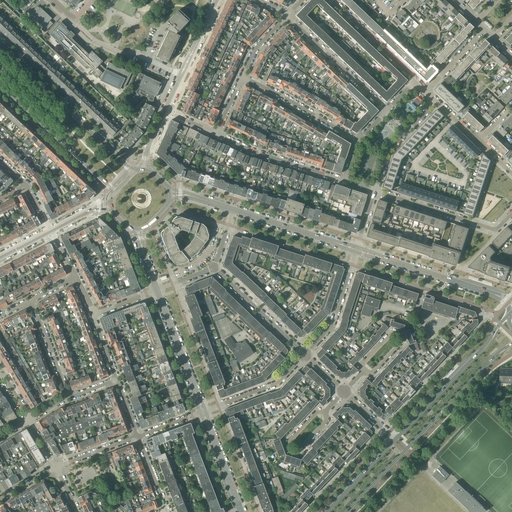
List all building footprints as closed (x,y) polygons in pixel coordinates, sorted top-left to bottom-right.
[(310,0),(296,15),(295,16),(296,17),(367,84),(385,101),(386,102),(387,101),(406,81),(407,80),(406,79),(406,80),(322,0),(310,0)] [(459,14),(453,20),(450,23),(452,25),(456,20),(462,26),(464,28),(435,59),(434,58),(433,59),(432,60),(431,60),(429,63),(430,64),(429,65),(431,66),(425,71),(396,44),(401,38),(388,26),(383,31),(350,0),(339,0),(378,36),(425,81),(426,82),(427,81),(436,71),(437,70),(439,67),(438,65),(439,64),(440,64),(450,53),(470,33),(469,31),(473,28),(468,23),(469,23),(469,22),(469,21),(468,20),(467,21),(459,14)] [(415,10),(419,6),(412,0),(409,4),(415,10)] [(437,5),(441,9),(447,3),(444,0),(441,0),(439,3),(437,5)] [(470,0),(467,4),(473,9),(481,0),(470,0)] [(247,11),(249,12),(253,4),(251,3),(250,3),(248,3),(243,13),(242,17),(244,18),(245,14),(247,11)] [(441,9),(445,13),(451,6),(447,3),(441,9)] [(250,20),(251,19),(254,11),(255,11),(256,9),(255,9),(256,6),(255,6),(255,5),(253,4),(249,12),(251,13),(250,16),(248,19),(250,20)] [(416,11),(415,10),(409,4),(405,8),(412,15),(416,11)] [(224,8),(223,10),(233,14),(234,13),(231,11),(232,9),(225,6),(224,7),(224,8)] [(254,17),(256,18),(257,16),(257,15),(260,8),(260,7),(259,7),(258,7),(256,6),(255,9),(256,9),(255,11),(254,11),(251,19),(253,19),(253,17),(254,18),(254,17)] [(445,13),(448,16),(455,10),(451,6),(445,13)] [(29,15),(30,16),(27,18),(31,22),(34,19),(43,28),(41,29),(44,33),(52,25),(49,22),(51,19),(40,8),(39,8),(37,7),(29,15)] [(271,19),(273,22),(275,20),(265,9),(262,8),(261,10),(268,18),(270,20),(271,19)] [(402,9),(398,13),(404,19),(408,15),(402,9)] [(263,19),(269,25),(270,25),(271,24),(271,23),(272,22),(272,23),(273,22),(271,19),(270,20),(268,18),(261,10),(259,12),(261,14),(262,13),(264,14),(262,16),(265,18),(263,19)] [(448,16),(453,20),(459,14),(455,10),(448,16)] [(177,11),(167,22),(171,26),(169,31),(168,31),(170,32),(165,37),(156,57),(167,63),(180,36),(176,34),(177,32),(178,33),(188,22),(177,11)] [(398,13),(394,17),(400,23),(404,19),(398,13)] [(219,18),(232,24),(234,22),(230,20),(230,21),(227,20),(228,17),(221,14),(220,15),(220,16),(219,18)] [(257,16),(256,18),(262,24),(264,26),(265,26),(267,27),(268,27),(269,26),(269,25),(263,19),(262,21),(257,16)] [(0,30),(2,32),(8,25),(0,17),(0,30)] [(400,23),(394,17),(390,21),(396,27),(400,23)] [(259,24),(257,25),(263,31),(264,31),(265,30),(265,29),(267,27),(265,26),(264,26),(262,24),(256,18),(254,20),(257,22),(256,22),(259,24)] [(59,43),(71,55),(86,70),(88,67),(93,71),(91,73),(96,78),(97,77),(100,80),(100,81),(102,81),(119,90),(121,86),(124,87),(125,87),(131,73),(109,62),(108,62),(105,69),(100,64),(102,62),(92,51),(91,52),(86,48),(73,36),(74,35),(70,31),(69,32),(66,29),(66,28),(60,22),(49,34),(55,40),(55,39),(59,43)] [(216,25),(215,27),(225,31),(226,29),(224,28),(225,26),(217,22),(217,23),(216,24),(216,25)] [(255,23),(252,26),(257,30),(256,31),(258,32),(259,32),(261,34),(261,33),(262,33),(263,32),(263,31),(257,25),(255,23)] [(6,37),(6,36),(13,30),(8,25),(2,32),(6,37)] [(252,26),(249,29),(257,37),(258,37),(259,36),(259,35),(261,34),(259,32),(258,32),(256,31),(257,30),(252,26)] [(285,27),(284,28),(293,36),(296,39),(299,36),(290,27),(285,27)] [(282,31),(288,37),(290,36),(291,37),(293,36),(284,28),(284,29),(283,29),(282,30),(282,31)] [(246,29),(244,31),(250,37),(252,39),(253,38),(255,40),(256,39),(257,38),(257,37),(249,29),(248,31),(246,29)] [(6,36),(11,40),(17,34),(13,30),(6,36)] [(212,33),(212,35),(221,39),(222,38),(220,36),(221,34),(214,31),(213,31),(212,32),(212,33)] [(246,38),(245,37),(251,43),(252,43),(253,42),(253,41),(255,40),(253,38),(252,39),(250,37),(244,31),(243,32),(247,36),(246,38)] [(280,33),(279,34),(286,41),(287,39),(286,39),(288,37),(282,31),(281,31),(279,32),(280,33)] [(11,40),(15,44),(22,38),(17,34),(11,40)] [(276,37),(282,43),(284,42),(286,41),(279,34),(278,35),(277,35),(276,36),(276,37)] [(241,36),(237,40),(247,44),(250,46),(251,44),(251,43),(245,37),(243,39),(241,36)] [(274,40),(273,41),(280,47),(281,46),(280,45),(282,43),(276,37),(275,38),(275,37),(273,39),(274,40)] [(291,52),(293,50),(299,44),(301,43),(301,42),(302,40),(301,39),(302,38),(301,37),(300,38),(300,37),(294,43),(295,45),(293,47),(290,50),(291,52)] [(15,44),(19,49),(26,42),(22,38),(15,44)] [(208,42),(208,43),(217,48),(218,46),(216,45),(217,42),(210,39),(209,39),(209,40),(208,41),(208,42)] [(238,44),(237,46),(245,50),(245,49),(246,49),(246,47),(247,45),(240,42),(235,40),(234,42),(238,44)] [(299,48),(300,49),(306,43),(305,43),(306,42),(305,41),(304,41),(302,40),(301,42),(301,43),(299,44),(293,50),(294,52),(296,50),(299,48)] [(451,75),(450,77),(455,82),(457,80),(456,79),(473,62),(474,64),(475,63),(477,65),(476,65),(479,68),(481,66),(477,62),(476,61),(475,60),(486,48),(487,49),(488,50),(494,56),(489,61),(491,62),(494,60),(500,53),(492,46),(493,45),(492,44),(491,44),(490,44),(486,40),(482,44),(481,43),(451,74),(451,75)] [(270,43),(276,49),(278,48),(278,49),(280,47),(273,41),(272,41),(271,41),(270,43)] [(19,49),(24,53),(30,46),(26,42),(19,49)] [(268,46),(267,47),(273,53),(274,53),(275,52),(274,51),(276,49),(270,43),(270,44),(269,44),(267,45),(268,46)] [(296,56),(298,57),(305,50),(307,48),(306,48),(308,46),(307,45),(308,44),(307,43),(306,43),(300,49),(301,50),(299,53),(296,56)] [(24,53),(28,57),(35,50),(30,46),(24,53)] [(303,58),(306,55),(312,49),(311,49),(312,48),(311,47),(310,47),(308,46),(306,48),(307,48),(305,50),(298,57),(299,59),(302,56),(303,58)] [(205,50),(204,52),(213,56),(214,54),(212,53),(213,51),(206,47),(206,48),(205,48),(204,49),(205,50)] [(264,50),(270,56),(273,53),(267,47),(266,48),(265,47),(264,49),(264,50)] [(234,51),(233,53),(242,57),(241,57),(242,57),(243,55),(242,55),(243,53),(234,49),(233,51),(234,51)] [(303,61),(305,62),(311,55),(311,56),(313,54),(313,53),(314,52),(313,51),(313,50),(312,49),(306,55),(307,56),(303,61)] [(28,57),(32,61),(39,54),(35,50),(28,57)] [(271,57),(270,56),(264,50),(263,50),(261,51),(262,52),(260,54),(268,59),(271,57)] [(311,59),(312,60),(317,55),(317,54),(318,54),(316,53),(314,52),(313,53),(313,54),(311,56),(311,55),(305,62),(306,64),(311,59)] [(504,57),(500,53),(494,60),(498,63),(504,57)] [(32,61),(37,65),(43,58),(39,54),(32,61)] [(258,59),(266,63),(265,63),(266,60),(267,61),(268,59),(260,54),(259,56),(258,56),(258,58),(258,59)] [(311,67),(312,66),(317,61),(319,60),(318,59),(320,57),(319,56),(319,55),(318,54),(318,55),(317,55),(312,60),(313,62),(309,66),(311,67)] [(201,58),(200,60),(210,65),(210,63),(208,61),(209,59),(202,56),(201,56),(200,57),(201,58)] [(230,60),(229,61),(238,65),(239,63),(239,61),(230,57),(229,59),(230,60)] [(317,72),(319,73),(324,68),(326,66),(325,66),(327,64),(326,63),(326,62),(325,61),(324,61),(323,60),(323,59),(322,58),(320,57),(318,59),(319,60),(317,61),(312,66),(314,67),(317,65),(320,68),(318,71),(317,72)] [(509,62),(504,57),(498,63),(497,65),(500,68),(496,72),(496,73),(497,74),(508,62),(509,62)] [(37,65),(41,69),(48,62),(43,58),(37,65)] [(257,62),(256,63),(265,67),(266,65),(265,65),(266,63),(258,59),(257,59),(256,61),(257,62)] [(41,69),(45,73),(52,67),(48,62),(41,69)] [(511,67),(511,65),(508,62),(497,74),(498,74),(499,73),(503,76),(507,71),(507,72),(509,70),(511,67)] [(197,66),(196,68),(206,73),(207,71),(204,70),(205,67),(198,64),(197,65),(196,66),(197,66)] [(323,71),(325,73),(330,67),(330,66),(329,65),(327,64),(325,66),(326,66),(324,68),(319,73),(316,76),(317,78),(323,71)] [(227,67),(226,69),(234,73),(235,73),(235,71),(235,70),(236,69),(227,65),(226,67),(227,67)] [(45,73),(50,77),(56,71),(52,67),(45,73)] [(321,80),(322,81),(329,73),(330,74),(332,72),(331,71),(333,69),(332,68),(331,67),(330,67),(325,73),(326,74),(322,78),(321,80)] [(269,83),(271,84),(272,81),(271,81),(272,79),(273,79),(276,71),(278,69),(276,68),(272,75),(270,74),(267,81),(267,82),(268,83),(269,83)] [(329,77),(331,78),(336,72),(336,71),(335,70),(334,71),(333,69),(331,71),(332,72),(330,74),(329,73),(322,81),(320,83),(323,86),(325,84),(324,83),(326,80),(329,77)] [(50,78),(54,82),(61,75),(56,71),(50,77),(50,78)] [(277,86),(279,87),(280,85),(279,84),(280,82),(281,82),(285,73),(286,72),(284,71),(282,74),(280,79),(278,78),(274,85),(275,85),(275,86),(276,87),(277,86)] [(193,75),(192,77),(202,81),(203,79),(200,78),(201,76),(194,72),(194,73),(193,73),(193,74),(193,75)] [(223,75),(222,77),(230,81),(231,81),(230,80),(231,80),(232,79),(231,78),(232,77),(221,72),(221,74),(223,75)] [(284,87),(287,82),(284,81),(285,78),(286,78),(288,73),(286,72),(285,73),(281,82),(280,82),(279,84),(280,85),(279,87),(280,88),(280,89),(281,89),(282,89),(284,87)] [(328,84),(329,85),(335,79),(336,79),(338,77),(337,77),(339,75),(338,74),(338,73),(337,72),(336,73),(336,72),(331,78),(332,80),(328,84)] [(133,87),(132,90),(137,93),(139,89),(141,90),(156,97),(162,84),(145,76),(145,75),(144,75),(140,74),(141,73),(140,73),(139,73),(140,73),(139,74),(138,77),(133,87)] [(54,82),(64,91),(70,84),(61,75),(54,82)] [(335,83),(337,84),(342,78),(342,77),(341,76),(340,76),(339,75),(337,77),(338,77),(336,79),(335,79),(329,85),(327,88),(329,90),(335,83)] [(287,89),(289,90),(290,87),(289,87),(290,85),(291,85),(295,78),(293,76),(291,82),(289,80),(287,83),(287,82),(284,87),(285,87),(285,88),(286,89),(287,89)] [(448,84),(449,83),(450,84),(451,83),(453,85),(455,83),(456,82),(455,82),(450,77),(449,76),(444,81),(448,84)] [(292,92),(296,85),(298,82),(296,81),(297,79),(295,78),(291,85),(290,85),(289,87),(290,87),(289,90),(290,90),(290,91),(291,92),(292,92)] [(333,90),(335,91),(337,90),(336,89),(337,89),(342,84),(342,85),(344,83),(343,82),(345,81),(344,80),(344,79),(343,78),(342,78),(337,84),(338,85),(335,88),(333,90)] [(294,93),(296,94),(298,92),(297,91),(298,89),(298,90),(304,81),(302,79),(299,83),(298,82),(296,85),(292,92),(292,93),(293,93),(294,93)] [(299,96),(304,89),(302,88),(306,81),(304,80),(304,81),(298,90),(298,89),(297,91),(298,92),(296,94),(297,95),(297,96),(298,96),(299,96)] [(189,83),(188,85),(198,90),(199,88),(196,86),(197,84),(190,81),(189,81),(189,82),(189,83)] [(219,83),(218,85),(227,89),(227,88),(228,86),(228,85),(219,81),(218,82),(219,83)] [(341,88),(343,89),(349,83),(347,82),(346,82),(345,81),(343,82),(344,83),(342,85),(342,84),(337,89),(336,89),(337,90),(335,91),(334,93),(332,92),(331,93),(334,95),(341,88)] [(346,119),(342,125),(355,133),(356,134),(357,133),(377,112),(378,111),(377,110),(349,83),(343,89),(342,90),(359,107),(360,106),(361,105),(366,110),(365,111),(366,112),(365,112),(365,113),(357,121),(355,119),(352,123),(346,119)] [(68,95),(75,88),(70,84),(64,91),(68,95)] [(302,97),(304,98),(305,96),(304,96),(305,94),(306,94),(311,85),(309,84),(305,90),(304,89),(299,96),(300,96),(300,97),(301,98),(302,97)] [(309,102),(311,103),(312,101),(312,100),(313,98),(316,93),(318,90),(319,88),(320,86),(317,84),(315,86),(318,88),(317,89),(316,89),(314,92),(313,95),(311,94),(307,101),(308,102),(309,102)] [(434,90),(438,94),(445,88),(441,84),(434,90)] [(186,89),(191,92),(191,91),(193,92),(197,94),(199,90),(198,90),(188,85),(187,87),(186,88),(186,89)] [(245,85),(243,90),(251,94),(254,96),(258,97),(260,92),(245,85)] [(307,100),(307,101),(311,94),(309,93),(313,86),(311,85),(306,94),(305,94),(304,96),(305,96),(304,98),(305,99),(305,100),(306,101),(307,100)] [(68,95),(73,99),(79,93),(75,88),(68,95)] [(216,90),(215,92),(223,96),(224,96),(225,94),(224,94),(225,92),(216,88),(215,90),(216,90)] [(438,94),(442,98),(449,91),(445,88),(438,94)] [(137,93),(132,90),(130,93),(129,96),(124,102),(130,109),(140,99),(143,96),(140,93),(141,90),(139,89),(137,93)] [(242,93),(242,94),(250,98),(251,96),(250,96),(251,94),(243,90),(242,92),(242,93)] [(317,106),(318,107),(320,105),(319,105),(320,103),(321,103),(325,96),(326,94),(326,93),(328,91),(326,90),(322,96),(320,99),(318,98),(314,105),(314,106),(316,107),(317,106)] [(190,94),(190,96),(199,100),(200,98),(198,97),(199,95),(197,94),(193,92),(191,91),(191,92),(190,93),(190,94)] [(406,97),(420,110),(426,104),(412,91),(406,97)] [(442,98),(446,102),(453,95),(449,91),(442,98)] [(510,101),(511,98),(511,95),(507,91),(503,95),(510,101)] [(73,99),(77,103),(84,97),(79,93),(73,99)] [(263,103),(265,104),(268,97),(268,96),(267,96),(266,96),(264,95),(263,98),(264,98),(263,100),(262,100),(259,108),(261,108),(263,103)] [(446,102),(450,106),(457,99),(453,95),(446,102)] [(506,105),(510,101),(503,95),(500,99),(506,105)] [(198,102),(199,100),(190,96),(189,98),(188,98),(187,99),(188,100),(195,103),(197,104),(198,102)] [(212,98),(211,100),(220,104),(219,104),(220,104),(221,102),(220,101),(221,100),(212,96),(211,98),(212,98)] [(326,97),(325,96),(321,103),(320,103),(319,105),(320,105),(318,107),(319,108),(319,109),(321,110),(322,109),(328,99),(326,98),(326,97)] [(329,114),(333,107),(332,106),(336,98),(334,96),(333,98),(328,107),(327,107),(326,109),(327,109),(326,112),(327,112),(327,113),(328,114),(329,114)] [(77,103),(82,107),(88,101),(84,97),(77,103)] [(324,111),(326,112),(327,109),(326,109),(327,107),(328,107),(333,98),(332,97),(329,100),(328,99),(322,109),(322,110),(323,111),(324,111)] [(205,102),(211,105),(218,108),(219,105),(219,104),(220,104),(211,100),(210,102),(208,101),(209,99),(207,98),(205,102)] [(238,101),(238,102),(247,106),(248,104),(247,104),(248,102),(240,98),(239,98),(238,100),(238,101)] [(271,117),(273,118),(277,110),(278,110),(279,108),(278,108),(279,106),(278,105),(278,104),(277,103),(276,104),(275,103),(276,101),(276,100),(274,99),(274,100),(272,99),(270,101),(271,102),(270,104),(266,111),(268,112),(271,107),(273,108),(271,113),(272,114),(271,117)] [(450,106),(454,109),(460,103),(457,99),(450,106)] [(186,102),(186,104),(200,110),(202,106),(198,105),(197,107),(194,106),(195,103),(188,100),(187,100),(186,102)] [(82,107),(86,112),(93,105),(88,101),(82,107)] [(331,115),(333,116),(335,114),(334,113),(335,111),(335,112),(341,102),(340,101),(337,105),(335,108),(333,107),(329,114),(329,115),(331,115)] [(497,101),(494,105),(500,111),(504,107),(497,101)] [(334,118),(336,119),(339,114),(341,111),(339,110),(341,107),(340,107),(343,103),(341,102),(335,112),(335,111),(334,113),(335,114),(333,116),(334,117),(334,118)] [(460,103),(454,109),(458,113),(465,106),(460,103)] [(146,104),(144,109),(152,113),(155,108),(146,104)] [(184,108),(191,112),(192,109),(195,111),(194,111),(196,111),(195,113),(198,115),(200,110),(186,104),(185,106),(184,106),(184,107),(184,108)] [(86,112),(90,116),(97,109),(93,105),(86,112)] [(494,105),(490,109),(496,115),(500,111),(494,105)] [(235,109),(234,110),(238,112),(243,114),(244,112),(243,112),(244,110),(236,106),(235,106),(234,108),(235,109)] [(277,114),(279,115),(283,108),(283,107),(282,106),(281,107),(279,106),(278,108),(279,108),(278,110),(277,110),(273,118),(274,119),(277,114)] [(459,114),(463,118),(463,117),(479,133),(480,131),(481,132),(486,127),(484,126),(484,127),(476,120),(477,118),(479,117),(477,115),(476,117),(476,118),(475,119),(468,112),(469,111),(468,111),(468,110),(469,110),(470,109),(468,106),(462,113),(461,112),(459,114)] [(0,118),(0,120),(1,121),(12,110),(8,107),(2,113),(4,115),(0,118)] [(278,121),(280,122),(284,115),(285,115),(286,113),(285,112),(287,110),(286,109),(284,108),(283,108),(279,115),(280,115),(278,117),(280,118),(278,121)] [(90,116),(95,120),(101,113),(97,109),(90,116)] [(144,109),(141,115),(150,119),(152,113),(144,109)] [(209,111),(208,113),(216,117),(218,113),(209,109),(208,110),(209,111)] [(490,109),(486,113),(492,119),(496,115),(490,109)] [(8,118),(10,120),(16,114),(12,110),(1,121),(3,123),(8,118)] [(230,128),(233,121),(238,112),(234,110),(232,113),(234,114),(231,120),(229,119),(226,126),(230,128)] [(285,118),(287,119),(291,112),(291,111),(289,111),(288,111),(287,110),(285,112),(286,113),(285,115),(284,115),(280,122),(282,123),(285,118)] [(437,110),(433,114),(440,120),(444,116),(437,110)] [(342,125),(346,119),(346,118),(345,117),(346,114),(348,112),(346,111),(344,113),(341,119),(339,121),(340,121),(339,123),(342,125)] [(285,125),(287,126),(292,119),(293,117),(292,116),(294,114),(293,114),(293,113),(292,112),(291,112),(287,119),(285,122),(286,123),(285,125)] [(335,121),(339,123),(340,121),(339,121),(341,119),(344,113),(343,112),(341,115),(339,114),(336,119),(335,121)] [(95,120),(99,124),(106,117),(101,113),(95,120)] [(492,119),(486,113),(482,117),(489,123),(492,119)] [(7,127),(9,129),(20,118),(16,114),(10,120),(12,122),(7,127)] [(232,128),(234,129),(241,114),(239,114),(238,116),(235,122),(233,121),(230,128),(231,129),(232,128)] [(237,131),(238,132),(241,124),(239,123),(243,115),(241,114),(234,129),(236,130),(237,131)] [(292,122),(294,123),(298,117),(298,116),(296,115),(294,114),(292,116),(293,117),(292,119),(287,126),(289,127),(292,122)] [(433,114),(429,118),(436,124),(440,120),(433,114)] [(141,115),(139,120),(147,124),(150,119),(141,115)] [(294,131),(296,128),(299,123),(300,121),(301,118),(300,118),(300,117),(299,116),(298,117),(294,123),(296,124),(294,127),(292,130),(294,131)] [(99,124),(104,128),(110,122),(106,117),(99,124)] [(214,121),(206,117),(205,120),(203,119),(202,121),(212,126),(213,124),(214,122),(214,121)] [(240,132),(242,133),(249,118),(247,117),(244,123),(245,123),(243,125),(241,124),(238,132),(239,132),(240,132)] [(16,126),(18,128),(24,122),(20,118),(9,129),(11,131),(16,126)] [(245,135),(246,136),(249,128),(247,127),(251,119),(249,118),(242,133),(244,134),(245,135)] [(299,127),(301,128),(305,121),(305,120),(304,119),(303,120),(301,118),(300,121),(299,123),(296,128),(298,130),(299,127)] [(429,118),(426,122),(432,128),(436,124),(429,118)] [(136,125),(136,126),(144,129),(145,129),(147,124),(139,120),(136,125)] [(167,127),(185,135),(188,128),(185,127),(183,131),(179,129),(177,130),(177,129),(179,124),(171,120),(168,126),(167,127)] [(298,136),(300,137),(306,127),(308,125),(307,125),(308,123),(307,122),(307,121),(306,121),(305,121),(301,128),(303,129),(301,132),(298,136)] [(15,135),(17,136),(28,126),(24,122),(18,128),(20,129),(15,135)] [(104,128),(108,132),(114,126),(110,122),(104,128)] [(426,122),(422,125),(429,132),(432,128),(426,122)] [(306,131),(308,132),(312,125),(312,124),(311,124),(310,124),(308,123),(307,125),(308,125),(306,127),(300,137),(298,140),(300,141),(306,131)] [(505,123),(501,127),(508,132),(511,129),(505,123)] [(248,136),(250,137),(255,128),(256,125),(254,124),(252,129),(249,128),(246,136),(248,136)] [(307,138),(308,139),(313,131),(314,132),(315,130),(314,129),(315,127),(315,126),(313,125),(312,125),(308,132),(306,135),(308,136),(307,138)] [(422,125),(418,129),(425,136),(429,132),(422,125)] [(446,133),(450,137),(457,129),(453,125),(451,127),(446,133)] [(24,133),(26,135),(32,129),(28,126),(17,136),(19,138),(24,133)] [(114,126),(108,132),(112,136),(118,129),(114,126)] [(136,126),(132,131),(139,137),(143,132),(136,126)] [(265,147),(267,148),(272,134),(272,133),(270,133),(269,134),(269,137),(268,137),(268,140),(264,139),(266,136),(268,132),(265,131),(267,127),(265,126),(264,130),(258,141),(261,142),(261,143),(264,144),(263,147),(265,147)] [(167,128),(164,134),(173,138),(175,133),(176,133),(176,134),(179,135),(184,137),(185,135),(167,127),(167,128)] [(313,135),(315,136),(319,130),(319,129),(318,128),(317,128),(315,127),(314,129),(315,130),(314,132),(313,131),(308,139),(308,140),(310,141),(312,138),(313,135)] [(508,132),(501,127),(497,131),(503,137),(508,132)] [(253,139),(254,139),(259,130),(255,128),(250,137),(253,138),(253,139)] [(23,142),(25,144),(36,133),(32,129),(26,135),(28,137),(23,142)] [(186,146),(187,143),(193,131),(189,129),(186,136),(188,137),(186,141),(183,147),(185,148),(186,146)] [(256,140),(258,141),(264,130),(262,129),(261,131),(259,130),(254,139),(256,140)] [(312,146),(314,146),(323,132),(322,131),(322,130),(320,129),(320,130),(319,130),(315,136),(317,137),(312,146)] [(418,129),(414,133),(421,140),(425,136),(418,129)] [(450,137),(454,140),(461,133),(457,129),(450,137)] [(132,131),(128,135),(134,141),(139,137),(132,131)] [(192,138),(194,139),(197,133),(193,131),(187,143),(189,144),(192,138)] [(327,133),(323,141),(320,146),(322,147),(324,149),(325,149),(329,142),(334,134),(328,131),(327,133)] [(314,146),(315,147),(317,147),(319,142),(321,139),(323,141),(327,133),(325,132),(325,133),(323,132),(314,146)] [(0,140),(0,146),(6,140),(8,138),(10,136),(8,135),(7,133),(6,135),(5,135),(3,137),(0,140)] [(32,141),(34,143),(40,137),(36,133),(25,144),(27,146),(32,141)] [(193,147),(195,148),(201,135),(199,134),(199,133),(197,133),(194,139),(196,141),(193,147)] [(411,137),(417,144),(421,140),(414,133),(411,137)] [(454,140),(458,144),(465,136),(461,133),(454,140)] [(161,140),(161,141),(178,148),(179,148),(179,146),(173,143),(171,144),(171,142),(173,138),(164,134),(162,140),(161,140)] [(270,149),(272,150),(274,142),(272,141),(272,138),(273,138),(273,136),(275,137),(276,135),(272,134),(267,148),(270,148),(270,149)] [(334,145),(335,144),(339,137),(334,134),(329,142),(334,145)] [(507,160),(508,160),(509,158),(508,157),(511,153),(511,148),(510,150),(511,150),(511,151),(509,149),(508,150),(493,136),(494,135),(493,134),(488,139),(489,139),(488,141),(504,156),(503,156),(507,160)] [(128,135),(123,139),(130,146),(134,141),(128,135)] [(198,145),(200,146),(205,136),(203,135),(203,136),(201,135),(195,148),(196,149),(198,145)] [(200,147),(204,149),(209,139),(207,138),(207,137),(205,136),(200,146),(200,147)] [(458,144),(462,148),(469,140),(465,136),(458,144)] [(31,150),(33,152),(44,141),(40,137),(34,143),(36,145),(31,150)] [(335,144),(340,147),(344,140),(339,137),(335,144)] [(407,141),(414,147),(417,144),(411,137),(407,141)] [(276,150),(280,139),(280,138),(278,138),(277,140),(276,143),(274,142),(272,150),(273,150),(274,150),(276,150)] [(282,152),(285,153),(289,139),(287,138),(285,143),(285,145),(283,145),(280,152),(282,153),(282,152)] [(130,146),(123,139),(120,143),(126,150),(130,146)] [(209,149),(210,147),(213,140),(211,139),(211,140),(209,139),(204,149),(206,150),(208,151),(209,149)] [(0,151),(9,142),(6,140),(0,146),(0,150),(0,151)] [(210,153),(211,154),(217,143),(215,142),(215,141),(213,140),(210,147),(209,149),(211,150),(210,153)] [(340,149),(340,150),(347,153),(350,145),(350,144),(349,143),(344,140),(340,147),(339,148),(340,149)] [(462,148),(466,151),(473,144),(469,140),(462,148)] [(40,149),(42,151),(48,145),(44,141),(33,152),(35,154),(40,149)] [(161,142),(158,148),(170,153),(178,148),(161,141),(160,141),(161,142)] [(291,155),(293,156),(296,146),(298,142),(295,141),(294,145),(293,148),(291,147),(289,155),(290,156),(291,155)] [(403,145),(410,151),(414,147),(407,141),(403,145)] [(0,151),(3,154),(11,146),(11,145),(9,142),(0,151)] [(216,150),(218,151),(221,144),(219,143),(217,143),(211,154),(213,155),(216,150)] [(216,155),(220,157),(225,146),(221,144),(218,151),(216,155)] [(300,158),(302,159),(305,150),(305,147),(306,145),(304,144),(302,148),(303,148),(302,151),(300,150),(297,158),(299,158),(300,158)] [(473,144),(466,151),(469,155),(477,148),(473,144)] [(41,158),(43,160),(52,150),(49,147),(49,146),(48,145),(42,151),(41,151),(44,154),(42,156),(41,158)] [(308,161),(310,161),(315,147),(314,146),(312,146),(310,145),(310,147),(312,148),(312,149),(311,151),(309,150),(308,153),(306,161),(307,161),(308,161)] [(403,145),(399,149),(406,155),(410,151),(403,145)] [(3,154),(5,157),(13,148),(11,146),(3,154)] [(225,157),(226,154),(229,147),(225,146),(220,157),(222,158),(223,156),(225,157)] [(5,157),(8,159),(18,149),(17,148),(15,150),(13,148),(5,157)] [(155,153),(163,160),(170,154),(170,153),(158,148),(155,153)] [(163,160),(169,166),(178,156),(184,149),(182,148),(176,154),(174,156),(174,158),(173,157),(170,154),(163,160)] [(469,155),(474,159),(479,153),(480,153),(481,152),(477,148),(469,155)] [(18,149),(8,159),(11,162),(17,156),(19,153),(17,151),(18,149)] [(314,163),(318,165),(321,157),(322,154),(322,153),(323,150),(321,149),(320,152),(320,154),(318,153),(317,156),(314,163)] [(394,155),(393,156),(397,158),(399,156),(402,159),(406,155),(399,149),(394,155)] [(49,159),(52,161),(58,155),(58,154),(56,153),(55,153),(52,150),(43,160),(42,161),(39,164),(41,166),(45,162),(49,159)] [(233,161),(234,158),(237,151),(235,150),(235,151),(233,150),(229,159),(233,161)] [(340,150),(338,157),(345,159),(347,153),(340,150)] [(323,168),(328,152),(329,152),(326,151),(325,153),(324,154),(323,158),(321,157),(318,165),(318,166),(323,168)] [(180,176),(183,177),(186,169),(188,165),(190,162),(194,153),(193,153),(191,152),(188,155),(185,158),(182,162),(180,164),(174,171),(180,176)] [(328,152),(323,168),(339,173),(340,174),(341,173),(345,159),(338,157),(332,155),(332,154),(328,152)] [(13,164),(16,167),(23,159),(22,158),(23,157),(24,158),(26,155),(24,153),(19,158),(13,164)] [(240,165),(242,162),(245,155),(243,154),(243,155),(241,154),(237,162),(235,166),(237,167),(238,164),(240,165)] [(483,154),(481,162),(490,165),(491,161),(483,154)] [(53,171),(55,168),(63,160),(60,157),(60,156),(59,155),(58,155),(52,161),(55,164),(51,169),(53,171)] [(11,162),(13,164),(19,158),(17,156),(11,162)] [(169,166),(174,171),(180,164),(179,163),(177,161),(177,160),(178,159),(180,158),(178,156),(169,166)] [(391,162),(400,164),(402,160),(402,159),(399,156),(397,158),(393,156),(391,162)] [(18,166),(20,168),(29,159),(26,157),(23,159),(16,167),(18,166)] [(20,168),(23,171),(29,165),(31,162),(30,161),(31,160),(30,158),(29,159),(20,168)] [(59,169),(62,171),(69,165),(68,165),(68,164),(67,163),(66,163),(63,160),(55,168),(56,169),(54,171),(55,172),(57,170),(57,171),(59,169)] [(268,184),(270,178),(274,166),(272,165),(272,164),(270,164),(268,171),(270,172),(267,180),(265,179),(264,182),(268,184)] [(26,172),(27,174),(33,168),(29,165),(23,171),(25,173),(26,172)] [(61,184),(64,181),(74,170),(71,167),(71,166),(69,165),(62,171),(66,174),(64,176),(64,177),(62,179),(60,182),(59,182),(61,184)] [(189,180),(190,180),(194,167),(188,165),(186,169),(183,177),(189,179),(189,180)] [(275,176),(276,174),(279,166),(277,166),(276,166),(274,166),(270,178),(272,179),(273,176),(275,176)] [(192,180),(197,182),(200,173),(195,172),(195,171),(196,170),(197,168),(194,167),(190,180),(191,180),(192,180)] [(29,176),(31,178),(36,172),(33,168),(27,174),(29,176)] [(285,176),(287,169),(285,168),(285,169),(283,168),(282,168),(279,178),(280,178),(279,181),(281,181),(281,180),(282,178),(284,179),(285,176)] [(206,185),(212,187),(214,178),(210,176),(209,175),(211,175),(211,172),(211,170),(209,169),(209,171),(204,185),(205,185),(206,185)] [(70,179),(73,182),(79,175),(79,174),(78,173),(77,173),(74,170),(64,181),(65,183),(68,180),(68,181),(70,179)] [(203,185),(204,185),(209,171),(206,170),(205,173),(206,174),(205,175),(200,173),(197,182),(203,184),(203,185)] [(291,178),(293,179),(295,172),(291,170),(288,182),(287,183),(289,184),(289,182),(289,183),(290,181),(291,178)] [(34,180),(34,181),(41,177),(40,175),(36,172),(31,178),(32,180),(33,179),(33,180),(34,180)] [(303,193),(304,191),(308,177),(306,176),(306,175),(304,174),(301,182),(303,182),(302,186),(300,194),(302,195),(303,193)] [(1,184),(2,185),(10,178),(7,175),(2,181),(3,182),(1,184)] [(74,189),(77,187),(78,187),(85,180),(81,177),(82,177),(80,175),(79,175),(73,182),(76,185),(73,186),(73,187),(71,189),(71,190),(74,189)] [(218,189),(219,189),(223,176),(220,175),(219,177),(220,179),(219,179),(214,178),(212,187),(217,188),(218,189)] [(35,184),(36,186),(43,182),(42,179),(44,178),(43,176),(41,177),(34,181),(35,183),(35,184)] [(220,189),(226,191),(229,182),(224,181),(223,180),(225,179),(226,177),(223,176),(219,189),(219,190),(220,189)] [(307,184),(310,185),(312,177),(310,177),(308,177),(304,191),(305,191),(307,184)] [(2,185),(2,186),(6,189),(13,182),(13,180),(10,178),(2,185)] [(85,180),(78,187),(79,188),(81,189),(84,187),(87,183),(85,180)] [(232,194),(233,194),(237,181),(234,180),(234,182),(234,184),(233,184),(229,182),(226,191),(232,193),(232,194)] [(235,194),(240,196),(243,187),(238,186),(238,185),(239,184),(240,182),(237,181),(233,194),(234,194),(235,194)] [(38,188),(39,190),(47,185),(47,184),(45,185),(43,182),(36,186),(37,188),(38,188)] [(394,185),(385,182),(383,188),(392,190),(394,185)] [(249,199),(254,200),(257,192),(253,190),(252,189),(254,188),(254,186),(255,184),(254,183),(252,183),(251,185),(249,193),(248,193),(247,195),(248,196),(247,199),(248,199),(249,199)] [(327,190),(325,198),(324,201),(332,203),(333,201),(350,207),(348,212),(360,216),(367,195),(335,185),(335,186),(332,185),(333,184),(329,183),(327,190)] [(399,193),(404,194),(408,184),(402,183),(399,193)] [(246,198),(247,199),(248,196),(247,195),(248,193),(249,193),(251,185),(249,184),(248,187),(249,188),(248,189),(243,187),(240,196),(246,198)] [(404,194),(410,196),(413,186),(408,184),(404,194)] [(47,185),(39,190),(40,192),(40,193),(41,195),(50,190),(48,187),(50,187),(49,185),(47,185)] [(61,185),(59,187),(63,195),(68,192),(61,185)] [(91,186),(88,190),(94,195),(98,192),(94,188),(94,187),(92,186),(91,186)] [(410,196),(415,198),(418,188),(413,186),(410,196)] [(261,203),(266,190),(266,188),(263,187),(262,191),(263,193),(262,193),(257,192),(254,200),(260,202),(261,203)] [(415,198),(420,199),(423,189),(418,188),(415,198)] [(84,192),(84,193),(88,200),(90,199),(91,198),(92,198),(94,195),(88,190),(87,189),(85,191),(84,191),(85,192),(84,192)] [(420,199),(425,201),(428,191),(423,189),(420,199)] [(42,197),(43,199),(51,195),(52,194),(50,190),(41,195),(42,197)] [(266,190),(261,203),(262,204),(263,203),(269,205),(272,196),(267,195),(266,194),(268,193),(268,191),(266,190)] [(277,208),(278,208),(281,199),(279,199),(280,195),(281,191),(278,191),(276,197),(272,195),(272,196),(269,205),(274,207),(275,208),(277,208)] [(289,191),(287,197),(287,198),(292,200),(295,201),(297,194),(289,191)] [(425,201),(430,203),(433,193),(428,191),(425,201)] [(17,197),(20,202),(27,198),(24,193),(17,197)] [(84,193),(80,195),(84,202),(86,201),(88,200),(84,193)] [(430,203),(435,204),(439,194),(433,193),(430,203)] [(435,204),(440,206),(444,196),(439,194),(435,204)] [(51,195),(43,199),(45,201),(44,202),(45,205),(44,205),(44,206),(51,219),(52,219),(57,217),(53,209),(50,203),(47,204),(47,203),(53,200),(51,195)] [(80,195),(75,197),(79,205),(82,204),(82,203),(84,202),(80,195)] [(283,210),(287,198),(287,197),(280,195),(279,199),(281,199),(278,208),(283,210)] [(440,206),(446,208),(449,198),(444,196),(440,206)] [(75,197),(71,200),(75,207),(76,206),(77,206),(79,205),(75,197)] [(20,202),(22,206),(29,203),(27,198),(20,202)] [(283,209),(289,211),(292,200),(287,198),(283,210),(283,209)] [(446,208),(451,209),(454,199),(449,198),(446,208)] [(13,199),(8,201),(12,209),(15,207),(16,209),(17,208),(16,205),(13,199)] [(451,209),(456,211),(459,201),(454,199),(451,209)] [(71,200),(66,202),(70,210),(72,209),(73,208),(75,207),(71,200)] [(290,211),(294,212),(297,202),(295,201),(292,200),(289,211),(290,211),(289,211),(290,212),(290,211)] [(379,200),(377,205),(386,208),(388,202),(379,200)] [(8,201),(3,204),(7,211),(12,209),(8,201)] [(66,202),(62,204),(65,212),(67,211),(68,211),(70,210),(66,202)] [(300,215),(303,205),(304,204),(297,202),(294,212),(300,214),(300,215)] [(24,210),(25,211),(32,208),(29,203),(22,206),(24,210)] [(62,204),(57,207),(61,215),(63,213),(65,212),(62,204)] [(300,215),(306,217),(309,207),(310,205),(307,204),(306,206),(303,205),(300,215)] [(312,219),(317,221),(321,211),(322,208),(321,208),(322,206),(316,204),(315,208),(315,209),(314,210),(315,210),(312,219)] [(377,205),(376,210),(384,213),(386,208),(377,205)] [(392,214),(398,215),(401,207),(395,205),(392,214)] [(57,207),(53,209),(57,217),(61,215),(57,207)] [(306,217),(312,219),(315,210),(314,210),(315,209),(309,207),(306,217)] [(26,217),(30,215),(34,213),(32,208),(25,211),(20,214),(21,215),(23,219),(26,217)] [(475,211),(466,208),(464,214),(473,216),(475,211)] [(376,210),(374,216),(383,218),(384,213),(376,210)] [(317,221),(325,223),(328,213),(321,211),(317,221)] [(31,218),(33,220),(36,227),(40,226),(40,224),(34,213),(30,215),(31,218)] [(325,223),(332,226),(334,218),(335,216),(332,215),(332,214),(331,214),(330,213),(329,214),(328,213),(325,223)] [(334,218),(332,226),(339,228),(343,214),(342,216),(341,220),(334,218)] [(339,228),(347,230),(349,223),(344,221),(345,217),(343,217),(344,215),(343,214),(339,228)] [(383,218),(374,216),(372,221),(378,223),(380,223),(381,224),(383,218)] [(185,263),(197,254),(198,253),(199,252),(199,251),(208,239),(208,235),(206,227),(203,224),(181,217),(173,220),(170,223),(171,224),(168,227),(167,227),(164,229),(161,238),(170,259),(173,262),(181,264),(185,263)] [(351,217),(349,223),(347,230),(356,233),(358,225),(360,220),(351,217)] [(96,219),(96,220),(99,227),(101,230),(106,225),(105,225),(105,224),(99,218),(98,218),(97,219),(96,219)] [(33,220),(28,222),(32,230),(36,227),(33,220)] [(93,220),(91,222),(95,229),(99,227),(96,220),(94,221),(93,220)] [(439,229),(444,230),(444,231),(447,222),(442,220),(439,229)] [(28,222),(23,225),(27,232),(32,230),(28,222)] [(88,224),(86,225),(90,232),(95,229),(91,222),(88,223),(88,224)] [(429,257),(437,259),(457,266),(469,229),(447,222),(444,231),(444,230),(441,240),(435,238),(432,247),(396,235),(396,236),(373,229),(375,225),(372,224),(371,223),(367,237),(398,247),(399,246),(415,251),(429,256),(429,257)] [(511,231),(511,234),(510,237),(506,241),(502,245),(498,249),(492,243),(489,246),(489,245),(468,267),(481,272),(481,273),(480,273),(485,274),(498,278),(498,279),(506,281),(511,282),(511,222),(510,225),(511,227),(511,228),(511,230),(511,231)] [(23,225),(19,227),(23,234),(27,232),(23,225)] [(84,225),(81,226),(85,234),(90,232),(86,225),(84,225)] [(97,238),(99,240),(110,229),(108,227),(108,226),(107,225),(106,225),(101,230),(100,231),(102,233),(97,238)] [(79,228),(77,229),(81,237),(85,234),(81,226),(78,228),(79,228)] [(507,226),(503,230),(510,237),(511,234),(511,231),(511,230),(508,227),(507,226)] [(19,227),(14,229),(18,237),(23,234),(19,227)] [(14,229),(10,232),(14,239),(18,237),(14,229)] [(75,230),(72,231),(76,239),(81,237),(77,229),(75,230)] [(104,239),(106,241),(114,232),(113,231),(112,231),(110,229),(99,240),(101,243),(104,239)] [(503,230),(500,234),(506,241),(510,237),(503,230)] [(68,233),(72,241),(76,239),(72,231),(69,233),(70,233),(69,234),(68,233)] [(10,232),(5,234),(9,241),(14,239),(10,232)] [(105,243),(112,240),(120,237),(119,237),(114,232),(106,241),(105,243)] [(60,237),(64,245),(69,242),(71,246),(74,244),(72,241),(68,233),(60,237)] [(5,234),(1,237),(5,244),(9,241),(5,234)] [(500,234),(496,238),(502,245),(506,241),(500,234)] [(232,237),(231,242),(238,244),(239,247),(240,246),(239,243),(241,239),(233,236),(232,237)] [(106,245),(107,248),(122,242),(121,240),(120,238),(120,237),(112,240),(113,243),(106,245)] [(251,239),(247,249),(248,247),(255,249),(258,239),(251,237),(251,239)] [(251,239),(246,238),(242,248),(247,249),(251,239)] [(492,242),(492,243),(498,249),(502,245),(496,238),(492,242)] [(265,242),(258,239),(255,249),(261,251),(265,242)] [(74,245),(74,244),(71,246),(69,242),(64,245),(66,248),(70,255),(71,258),(73,261),(76,260),(76,261),(86,256),(87,255),(83,248),(86,246),(88,250),(91,248),(93,252),(95,251),(99,249),(98,246),(97,246),(95,247),(92,248),(91,244),(90,244),(88,240),(84,242),(82,243),(79,244),(76,246),(75,247),(74,245)] [(112,249),(113,252),(124,247),(122,242),(107,248),(109,251),(112,249)] [(271,244),(265,242),(261,251),(268,253),(271,244)] [(41,247),(45,255),(47,259),(42,261),(41,262),(42,263),(43,266),(44,266),(47,265),(51,263),(58,259),(50,244),(49,243),(41,247)] [(274,258),(277,248),(278,246),(271,244),(268,253),(275,255),(274,258)] [(110,255),(111,258),(126,252),(124,247),(113,252),(114,254),(110,255)] [(274,258),(278,260),(282,249),(277,248),(274,258)] [(278,260),(283,261),(286,251),(282,249),(278,260)] [(32,252),(36,259),(40,257),(37,250),(32,252)] [(244,250),(244,251),(241,261),(246,263),(250,252),(244,250)] [(283,261),(287,262),(291,252),(286,251),(283,261)] [(28,254),(32,264),(37,261),(36,259),(32,252),(28,254)] [(126,252),(111,258),(112,261),(119,258),(120,261),(128,258),(126,252)] [(258,254),(252,252),(249,262),(254,264),(258,254)] [(287,262),(292,264),(295,254),(291,252),(287,262)] [(23,257),(27,264),(28,266),(32,264),(28,254),(23,257)] [(292,264),(296,265),(300,255),(295,254),(292,264)] [(302,264),(308,266),(311,257),(305,255),(304,257),(302,264)] [(76,261),(78,264),(85,261),(84,259),(86,257),(86,256),(76,261)] [(18,259),(22,266),(27,264),(23,257),(18,259)] [(308,266),(315,268),(318,259),(311,257),(308,266)] [(114,265),(115,268),(129,262),(128,258),(120,261),(120,263),(114,265)] [(222,265),(226,268),(231,263),(234,263),(234,261),(233,261),(225,258),(222,265)] [(51,263),(53,267),(56,266),(57,265),(61,263),(58,259),(51,263)] [(78,264),(80,268),(93,261),(94,261),(93,259),(86,263),(85,261),(78,264)] [(315,268),(321,271),(325,261),(318,259),(315,268)] [(10,264),(13,271),(18,269),(14,261),(10,264)] [(80,268),(82,272),(89,268),(91,267),(91,265),(94,263),(93,261),(80,268)] [(321,271),(328,273),(331,263),(325,261),(321,271)] [(123,268),(123,271),(131,268),(129,262),(115,268),(116,271),(123,268)] [(226,268),(229,272),(237,264),(235,263),(234,263),(231,263),(226,268)] [(332,271),(334,271),(336,265),(331,263),(328,273),(331,274),(332,271)] [(5,266),(9,273),(13,271),(10,264),(5,266)] [(229,272),(233,275),(240,267),(237,264),(229,272)] [(336,272),(335,275),(341,277),(344,269),(342,269),(343,267),(336,265),(334,271),(336,272)] [(1,268),(4,276),(9,273),(5,266),(1,268)] [(63,267),(58,270),(62,277),(66,275),(63,267)] [(84,276),(97,269),(96,267),(92,269),(91,267),(89,268),(82,272),(84,276)] [(236,278),(237,278),(244,270),(243,270),(240,267),(233,275),(236,278)] [(123,271),(126,277),(134,274),(131,268),(123,271)] [(84,276),(86,280),(95,275),(94,273),(98,271),(97,269),(84,276)] [(58,270),(53,272),(57,280),(62,277),(58,270)] [(237,278),(240,281),(248,273),(244,270),(237,278)] [(53,272),(49,275),(53,282),(57,280),(53,272)] [(357,272),(357,273),(360,280),(362,281),(361,283),(362,283),(365,274),(357,272)] [(240,281),(244,285),(251,277),(248,273),(240,281)] [(88,283),(97,279),(98,278),(96,274),(95,275),(86,280),(88,283)] [(127,280),(129,286),(137,283),(134,274),(126,277),(119,279),(116,280),(116,282),(120,281),(123,280),(123,281),(127,280)] [(392,283),(365,274),(362,283),(366,284),(366,285),(388,292),(391,285),(392,283)] [(49,275),(44,277),(48,284),(53,282),(49,275)] [(32,281),(30,282),(34,290),(38,287),(34,280),(33,277),(31,278),(32,281)] [(39,277),(39,278),(44,287),(48,284),(44,277),(40,279),(39,277)] [(211,277),(205,279),(208,287),(209,286),(210,287),(216,281),(211,277)] [(244,285),(248,288),(255,280),(251,277),(244,285)] [(39,278),(34,280),(38,287),(43,285),(44,287),(39,278)] [(88,283),(90,287),(97,284),(95,282),(98,280),(97,279),(88,283)] [(248,288),(251,292),(259,284),(255,280),(248,288)] [(200,281),(196,282),(199,290),(203,288),(204,291),(200,281)] [(216,281),(210,287),(208,289),(212,292),(219,284),(216,281)] [(30,282),(25,285),(29,292),(34,290),(30,282)] [(192,284),(192,285),(194,292),(195,291),(196,294),(200,292),(199,290),(196,282),(192,284)] [(123,288),(123,289),(126,296),(140,291),(137,283),(129,286),(123,288)] [(222,287),(219,284),(212,292),(215,295),(222,287)] [(255,295),(255,296),(261,290),(261,289),(260,289),(262,287),(259,284),(251,292),(255,295)] [(25,285),(21,287),(25,294),(29,292),(25,285)] [(64,289),(67,294),(74,290),(72,285),(64,289)] [(185,289),(187,296),(193,294),(194,292),(192,285),(185,288),(184,289),(185,289)] [(92,291),(94,295),(101,291),(103,290),(104,289),(102,286),(101,286),(92,291)] [(21,287),(16,289),(20,297),(25,294),(21,287)] [(226,290),(222,287),(215,295),(218,298),(217,298),(218,299),(225,291),(226,290)] [(16,289),(12,292),(16,299),(20,297),(16,289)] [(255,296),(260,300),(267,293),(268,292),(264,289),(262,291),(261,290),(255,296)] [(5,291),(7,294),(11,301),(16,299),(12,292),(9,293),(7,290),(5,291)] [(67,294),(69,299),(76,295),(75,293),(76,292),(74,290),(67,294)] [(96,299),(103,297),(102,295),(105,294),(103,290),(101,291),(94,295),(96,299)] [(228,294),(225,291),(218,299),(221,302),(228,294)] [(260,300),(264,304),(271,296),(267,293),(260,300)] [(7,294),(3,296),(7,306),(8,305),(7,304),(11,301),(7,294)] [(184,297),(187,304),(196,300),(194,295),(193,294),(187,296),(184,297)] [(232,297),(228,294),(221,302),(224,305),(232,297)] [(457,320),(458,314),(460,307),(461,307),(458,306),(457,308),(433,300),(433,299),(433,298),(433,297),(432,297),(432,296),(425,294),(424,296),(423,299),(422,302),(422,304),(421,308),(423,309),(422,310),(428,311),(428,310),(456,320),(457,320)] [(52,296),(50,297),(54,305),(59,302),(57,299),(55,295),(54,295),(53,295),(52,296)] [(71,303),(79,300),(79,299),(78,297),(77,297),(76,295),(69,299),(71,303)] [(105,296),(103,297),(96,299),(99,306),(110,302),(107,295),(105,296)] [(204,298),(211,316),(216,314),(209,295),(204,298)] [(264,304),(267,307),(274,299),(271,296),(264,304)] [(378,306),(379,303),(380,300),(366,296),(360,314),(369,317),(372,310),(374,310),(375,307),(375,308),(376,308),(377,308),(377,307),(378,307),(378,306)] [(48,298),(46,299),(50,307),(54,305),(50,297),(49,298),(48,298)] [(235,301),(232,297),(224,305),(228,308),(235,301)] [(43,301),(41,302),(45,309),(50,307),(46,299),(43,300),(43,301)] [(267,307),(270,310),(278,302),(274,299),(267,307)] [(187,304),(189,310),(198,307),(196,300),(187,304)] [(239,304),(235,301),(228,308),(231,312),(239,304)] [(45,309),(41,302),(39,303),(37,303),(37,304),(41,312),(45,309)] [(144,302),(129,308),(132,314),(147,308),(144,302)] [(278,302),(270,310),(274,313),(281,306),(278,302)] [(237,313),(238,314),(244,309),(239,304),(231,312),(235,315),(237,313)] [(286,307),(285,306),(283,304),(281,306),(274,313),(277,317),(285,309),(286,307)] [(322,306),(319,309),(325,315),(329,314),(331,309),(322,306)] [(189,310),(192,319),(202,315),(198,307),(189,310)] [(464,316),(465,317),(467,310),(460,307),(458,314),(461,315),(462,313),(465,314),(464,316)] [(129,308),(121,311),(125,320),(126,320),(133,317),(132,314),(129,308)] [(148,311),(147,308),(132,314),(133,317),(135,316),(148,311)] [(26,309),(24,311),(22,311),(26,319),(28,318),(29,321),(31,320),(26,309)] [(238,317),(241,320),(248,313),(244,309),(238,314),(239,316),(238,317)] [(281,320),(285,315),(286,314),(288,312),(285,309),(277,317),(281,320)] [(318,313),(317,314),(322,319),(325,315),(319,309),(316,311),(318,313)] [(472,318),(477,318),(476,316),(476,314),(477,314),(477,313),(477,312),(467,310),(465,317),(467,317),(467,315),(470,316),(471,318),(472,318)] [(121,311),(118,312),(124,328),(125,327),(128,326),(128,325),(127,323),(126,320),(125,320),(121,311)] [(150,316),(148,311),(135,316),(135,318),(138,317),(138,318),(141,317),(142,319),(150,316)] [(104,330),(115,326),(119,324),(121,329),(124,328),(118,312),(100,319),(104,330)] [(24,325),(24,324),(18,313),(15,315),(19,323),(20,322),(22,326),(24,325)] [(241,320),(244,324),(252,316),(248,313),(241,320)] [(314,313),(311,316),(318,323),(322,319),(317,314),(315,315),(314,313)] [(341,318),(351,321),(350,320),(352,316),(342,313),(341,317),(341,318)] [(190,320),(192,326),(202,323),(199,316),(202,315),(192,319),(190,320)] [(280,320),(284,324),(291,317),(288,315),(286,316),(285,315),(281,320),(280,320)] [(136,325),(137,327),(152,322),(150,316),(142,319),(143,322),(140,323),(136,325)] [(244,324),(248,327),(255,319),(252,316),(244,324)] [(311,320),(309,322),(314,327),(318,323),(311,316),(309,319),(311,320)] [(14,329),(16,328),(11,317),(7,319),(11,327),(13,326),(14,329)] [(284,324),(288,328),(293,323),(294,321),(291,317),(284,324)] [(391,326),(395,327),(396,323),(396,322),(393,321),(393,319),(391,319),(385,317),(384,320),(390,322),(389,325),(390,326),(391,326)] [(472,322),(470,324),(473,328),(479,322),(479,321),(478,321),(477,321),(477,319),(477,318),(472,318),(473,319),(472,319),(472,322)] [(13,330),(11,327),(7,319),(4,321),(9,332),(11,331),(13,330)] [(78,328),(80,327),(88,324),(87,322),(88,321),(87,320),(86,320),(86,319),(78,322),(80,325),(78,326),(78,328)] [(248,327),(251,330),(258,323),(255,319),(248,327)] [(403,330),(404,330),(407,327),(404,326),(404,325),(400,324),(400,322),(397,320),(396,322),(396,323),(395,327),(398,328),(398,329),(399,329),(403,330)] [(7,332),(9,332),(4,321),(0,322),(0,323),(2,328),(4,330),(6,329),(7,332)] [(306,321),(304,324),(311,330),(314,327),(309,322),(308,323),(306,321)] [(145,327),(146,329),(154,326),(152,322),(137,327),(137,330),(145,327)] [(288,328),(292,331),(298,325),(296,322),(294,324),(293,323),(288,328)] [(468,322),(464,327),(469,332),(473,328),(470,324),(468,322)] [(195,333),(197,332),(204,329),(202,323),(192,326),(195,333)] [(251,330),(255,333),(262,326),(258,323),(251,330)] [(340,323),(339,327),(345,334),(347,332),(345,330),(347,325),(349,326),(340,323)] [(25,333),(33,330),(36,329),(34,324),(32,326),(30,326),(26,329),(27,330),(24,331),(25,333)] [(304,324),(301,327),(300,337),(301,337),(301,338),(306,333),(307,334),(311,330),(304,324)] [(298,325),(292,331),(296,335),(299,338),(300,337),(301,327),(298,325)] [(104,330),(105,334),(114,331),(113,329),(116,328),(115,326),(104,330)] [(139,335),(140,337),(156,332),(154,326),(146,329),(147,332),(145,333),(139,335)] [(255,333),(258,337),(265,329),(262,326),(255,333)] [(339,327),(335,331),(340,336),(342,338),(345,334),(339,327)] [(374,331),(376,333),(380,337),(381,336),(380,335),(383,332),(379,328),(378,327),(377,328),(379,329),(377,331),(375,329),(374,331)] [(406,336),(407,339),(412,337),(409,329),(408,329),(408,327),(407,327),(404,330),(404,331),(405,335),(406,336)] [(460,330),(461,332),(466,337),(467,336),(467,335),(469,332),(464,327),(460,330)] [(197,332),(199,336),(208,333),(207,328),(204,329),(197,332)] [(262,340),(263,338),(269,332),(265,329),(258,337),(262,340)] [(105,334),(107,338),(118,333),(120,333),(119,331),(117,332),(116,330),(114,331),(105,334)] [(335,331),(331,335),(338,341),(340,339),(339,338),(340,336),(335,331)] [(149,337),(150,340),(158,337),(156,332),(140,337),(141,340),(149,337)] [(264,340),(267,342),(273,336),(269,332),(263,338),(264,338),(264,337),(266,339),(264,340)] [(350,338),(352,340),(356,337),(357,335),(355,333),(354,332),(349,337),(350,338)] [(450,339),(447,342),(454,349),(457,347),(457,346),(457,347),(458,346),(459,346),(459,345),(459,344),(461,342),(462,342),(463,341),(464,340),(463,340),(464,340),(463,340),(466,337),(461,332),(452,341),(450,339)] [(107,338),(108,342),(117,338),(119,337),(118,333),(107,338)] [(199,336),(200,341),(210,337),(208,333),(199,336)] [(331,335),(328,339),(334,345),(335,346),(336,344),(335,344),(338,341),(331,335)] [(248,345),(245,341),(241,343),(240,342),(235,344),(230,336),(224,340),(231,350),(234,354),(233,354),(239,363),(253,353),(248,345)] [(271,343),(272,344),(277,339),(273,336),(267,342),(269,345),(271,343)] [(1,341),(4,346),(7,344),(10,342),(7,337),(5,339),(1,341)] [(108,342),(110,345),(125,340),(124,338),(121,339),(121,337),(119,337),(117,338),(108,342)] [(143,345),(144,347),(159,341),(158,337),(150,340),(151,342),(148,343),(143,345)] [(200,341),(202,345),(212,341),(210,337),(200,341)] [(412,337),(407,339),(408,343),(409,344),(409,345),(413,343),(416,352),(419,351),(416,343),(415,340),(413,341),(412,337)] [(25,342),(26,346),(37,342),(36,338),(28,341),(25,342)] [(272,347),(274,350),(281,343),(277,339),(272,344),(273,346),(272,347)] [(328,339),(324,343),(331,349),(333,347),(334,345),(328,339)] [(114,346),(115,348),(126,343),(125,342),(125,340),(110,345),(110,346),(113,344),(113,346),(114,346)] [(152,347),(153,350),(161,347),(159,341),(144,347),(145,350),(150,348),(152,347)] [(202,345),(204,350),(213,346),(212,341),(202,345)] [(446,342),(443,346),(448,351),(451,349),(452,348),(454,349),(447,342),(446,342)] [(115,350),(116,352),(124,348),(124,346),(127,345),(126,343),(115,348),(116,350),(115,350)] [(274,350),(277,352),(283,357),(287,352),(287,351),(287,350),(284,347),(285,347),(281,343),(274,350)] [(320,347),(322,348),(327,353),(331,349),(324,343),(320,347)] [(27,354),(27,355),(41,349),(39,346),(31,349),(32,351),(29,352),(29,354),(27,354)] [(204,350),(205,354),(215,350),(213,346),(204,350)] [(440,351),(439,351),(445,356),(446,355),(446,354),(448,351),(443,346),(439,350),(440,351)] [(155,353),(155,355),(163,352),(161,347),(153,350),(147,352),(148,355),(155,353)] [(319,360),(322,363),(329,356),(331,354),(327,353),(322,348),(316,354),(317,354),(317,355),(316,356),(319,359),(319,360)] [(357,351),(355,353),(360,358),(364,353),(361,350),(359,348),(358,349),(360,350),(358,352),(357,351)] [(205,354),(207,358),(217,355),(215,350),(205,354)] [(118,358),(119,359),(127,356),(127,354),(130,353),(129,351),(118,355),(118,357),(118,358)] [(399,353),(398,354),(402,358),(404,360),(406,358),(406,359),(409,356),(407,354),(403,351),(400,354),(399,353)] [(439,351),(416,376),(421,381),(424,378),(424,379),(424,378),(425,379),(426,378),(426,377),(426,376),(428,374),(429,374),(430,373),(430,374),(430,373),(431,372),(430,372),(436,366),(437,366),(438,366),(438,364),(440,361),(441,362),(442,361),(443,360),(442,359),(445,356),(439,351)] [(150,360),(151,362),(165,357),(163,352),(155,355),(156,357),(150,360)] [(277,352),(274,356),(281,362),(284,358),(283,357),(277,352)] [(32,359),(32,361),(43,357),(42,353),(34,357),(35,358),(32,359)] [(2,362),(3,364),(11,360),(8,355),(1,359),(2,361),(2,362)] [(348,362),(352,366),(352,365),(356,361),(356,362),(356,361),(353,358),(350,361),(348,359),(347,360),(344,358),(341,355),(340,355),(338,357),(346,364),(348,362)] [(273,360),(272,361),(277,366),(281,362),(274,356),(271,358),(273,360)] [(322,363),(327,367),(331,362),(330,361),(332,359),(329,356),(322,363)] [(158,363),(159,365),(167,362),(165,357),(151,362),(152,365),(158,363)] [(390,362),(394,366),(397,368),(400,364),(399,363),(394,358),(393,360),(390,362)] [(121,366),(121,367),(130,363),(129,362),(133,361),(132,359),(121,363),(121,365),(121,366)] [(5,366),(6,368),(13,364),(11,360),(3,364),(5,367),(5,366)] [(206,363),(209,370),(218,367),(216,360),(209,363),(206,363)] [(235,360),(229,362),(234,373),(239,371),(235,360)] [(35,367),(35,369),(46,365),(45,361),(37,364),(38,366),(35,367)] [(65,370),(75,366),(73,361),(66,364),(66,365),(65,365),(66,367),(67,367),(67,369),(65,370)] [(269,361),(266,363),(273,370),(277,366),(272,361),(271,362),(269,361)] [(327,367),(330,371),(335,366),(337,364),(334,361),(332,363),(331,362),(327,367)] [(153,373),(155,373),(169,367),(167,362),(159,365),(160,368),(154,370),(154,372),(153,372),(153,373)] [(122,367),(124,372),(138,366),(137,364),(131,366),(130,363),(121,367),(122,367)] [(266,367),(265,369),(270,374),(273,370),(266,363),(264,366),(266,367)] [(7,371),(9,373),(16,369),(13,364),(6,368),(8,370),(7,371)] [(124,372),(126,377),(134,374),(133,371),(139,369),(144,367),(143,365),(141,366),(138,366),(124,372)] [(348,370),(352,373),(353,374),(357,370),(352,365),(352,366),(350,367),(352,368),(350,371),(348,370)] [(75,366),(65,370),(66,372),(65,373),(66,374),(67,375),(71,373),(75,372),(77,371),(75,366)] [(305,366),(299,372),(307,379),(314,372),(310,368),(309,369),(306,366),(305,367),(305,366)] [(335,375),(336,373),(339,370),(338,370),(338,371),(335,368),(337,367),(335,366),(330,371),(335,375)] [(385,368),(382,371),(388,376),(390,373),(391,371),(386,366),(385,368)] [(11,375),(12,377),(19,373),(23,370),(26,369),(25,367),(21,369),(17,371),(16,369),(9,373),(10,375),(11,375)] [(162,373),(163,375),(171,372),(169,367),(155,373),(156,376),(162,373)] [(209,370),(211,377),(221,373),(218,367),(209,370)] [(259,371),(261,373),(266,377),(270,374),(265,369),(263,370),(262,368),(259,371)] [(506,383),(508,383),(509,369),(501,368),(500,368),(500,369),(500,383),(502,383),(502,384),(502,383),(504,383),(504,384),(504,383),(506,383),(506,384),(506,383)] [(38,375),(38,377),(49,373),(48,369),(40,372),(41,374),(38,375)] [(81,370),(82,374),(86,384),(88,383),(89,384),(91,383),(91,382),(90,378),(89,374),(85,376),(83,369),(81,370)] [(346,372),(344,372),(344,377),(345,377),(345,378),(345,379),(346,379),(352,373),(348,370),(346,372)] [(297,371),(294,374),(301,381),(304,378),(304,380),(305,381),(307,379),(299,372),(297,371)] [(388,376),(382,371),(380,373),(378,375),(383,379),(385,378),(386,379),(388,376)] [(107,372),(98,375),(97,375),(97,377),(99,377),(100,380),(109,376),(107,372)] [(158,380),(159,383),(173,378),(171,372),(163,375),(159,377),(160,379),(158,380)] [(314,372),(307,379),(305,381),(306,382),(308,382),(308,379),(310,381),(312,379),(313,381),(318,376),(314,372)] [(13,380),(14,382),(21,377),(19,373),(12,377),(13,379),(13,380)] [(211,377),(214,384),(223,380),(221,373),(211,377)] [(257,374),(258,377),(260,383),(265,381),(266,377),(261,373),(257,374)] [(126,377),(128,382),(142,377),(141,374),(135,377),(134,374),(126,377)] [(255,374),(252,375),(256,385),(260,383),(258,377),(256,377),(255,374)] [(294,374),(290,378),(295,383),(296,382),(298,383),(301,381),(294,374)] [(374,379),(375,379),(378,383),(379,382),(378,382),(380,380),(382,381),(383,379),(378,375),(377,376),(374,379)] [(415,375),(411,379),(417,385),(419,382),(420,382),(421,381),(416,376),(415,375)] [(322,379),(318,376),(313,381),(314,382),(313,384),(315,386),(317,384),(322,379)] [(16,384),(17,386),(24,382),(21,377),(14,382),(15,384),(16,384)] [(128,382),(130,387),(138,384),(137,381),(142,379),(142,377),(128,382)] [(248,377),(246,377),(243,378),(247,388),(251,387),(249,380),(248,377)] [(166,384),(167,386),(175,383),(173,378),(159,383),(160,386),(166,384)] [(290,378),(286,382),(293,389),(296,386),(294,384),(295,383),(290,378)] [(362,383),(363,384),(367,387),(366,386),(368,384),(369,385),(371,384),(371,383),(366,379),(366,378),(366,379),(365,379),(362,382),(362,383)] [(326,383),(322,379),(317,384),(319,386),(320,384),(322,387),(321,388),(322,388),(325,385),(326,383)] [(375,379),(371,383),(371,384),(375,388),(374,390),(381,397),(383,395),(376,388),(377,386),(376,385),(378,383),(375,379)] [(409,381),(408,381),(406,383),(413,389),(414,387),(417,385),(411,379),(409,381)] [(214,384),(216,390),(223,388),(222,385),(224,384),(224,383),(224,382),(223,380),(214,384)] [(236,381),(234,382),(238,392),(242,390),(240,384),(238,385),(236,381)] [(18,389),(19,391),(27,386),(24,382),(17,386),(18,388),(18,389)] [(286,382),(283,386),(288,391),(289,389),(291,391),(293,389),(286,382)] [(46,389),(47,391),(58,387),(57,383),(49,386),(49,388),(46,389)] [(162,391),(163,394),(177,388),(175,383),(167,386),(168,388),(162,391)] [(406,383),(409,386),(403,392),(398,398),(403,403),(406,401),(407,400),(408,399),(408,398),(409,397),(410,396),(411,396),(412,395),(412,394),(414,391),(415,391),(415,390),(414,390),(413,389),(406,383)] [(130,387),(132,392),(145,387),(144,385),(139,387),(138,384),(130,387)] [(359,391),(359,392),(365,392),(365,390),(367,387),(363,384),(357,390),(357,391),(358,391),(359,391)] [(331,390),(325,385),(322,388),(324,390),(324,393),(329,393),(329,391),(330,391),(331,390)] [(21,393),(23,395),(29,391),(27,386),(19,391),(21,393)] [(132,392),(134,397),(142,394),(144,393),(143,391),(146,389),(146,388),(149,387),(148,386),(145,387),(132,392)] [(283,386),(279,390),(286,396),(288,394),(287,392),(288,391),(283,386)] [(58,387),(47,391),(42,393),(43,396),(48,393),(51,392),(52,395),(56,393),(60,391),(58,387)] [(100,398),(104,396),(114,392),(113,388),(105,390),(106,393),(101,395),(100,392),(98,393),(100,398)] [(170,394),(171,396),(179,393),(177,388),(163,394),(164,397),(170,394)] [(223,388),(216,390),(219,397),(221,396),(221,398),(229,395),(226,389),(224,390),(223,388)] [(314,406),(318,402),(318,401),(317,400),(314,398),(316,396),(308,388),(306,390),(313,397),(309,401),(314,406)] [(279,390),(275,391),(279,400),(285,398),(286,397),(286,396),(279,390)] [(23,398),(25,400),(32,395),(29,391),(23,395),(24,397),(23,398)] [(275,391),(270,393),(274,402),(279,400),(275,391)] [(270,392),(265,394),(269,404),(271,403),(270,400),(272,399),(273,403),(274,402),(270,393),(270,392)] [(358,395),(363,400),(368,395),(367,394),(367,392),(365,392),(359,392),(359,393),(358,393),(358,394),(357,394),(357,395),(358,395)] [(94,395),(99,408),(100,412),(102,411),(99,405),(102,404),(101,402),(100,398),(98,393),(94,395)] [(173,401),(175,400),(177,400),(181,398),(179,393),(171,396),(171,397),(173,401)] [(329,394),(329,393),(324,393),(324,395),(322,397),(325,401),(331,395),(330,394),(329,394)] [(130,399),(132,404),(146,399),(145,396),(139,398),(138,396),(142,394),(134,397),(130,399)] [(265,394),(260,396),(263,402),(265,402),(266,405),(269,404),(265,394)] [(27,402),(28,404),(35,400),(32,395),(25,400),(26,402),(27,402)] [(90,396),(93,406),(95,405),(96,406),(97,409),(99,408),(94,395),(90,396)] [(363,402),(367,405),(371,400),(370,399),(368,400),(366,398),(368,396),(368,395),(363,400),(363,401),(362,401),(363,401),(362,401),(363,401),(363,402)] [(116,396),(109,399),(110,401),(107,402),(107,404),(118,400),(116,396)] [(327,402),(325,401),(322,397),(321,397),(318,399),(319,400),(318,401),(318,402),(323,406),(327,402)] [(397,397),(393,401),(398,406),(401,404),(402,404),(403,404),(403,403),(398,398),(397,397)] [(256,398),(251,400),(253,406),(255,405),(257,409),(259,408),(256,398)] [(132,404),(134,409),(142,406),(141,403),(146,401),(146,399),(132,404)] [(35,400),(28,404),(29,406),(29,407),(30,408),(31,409),(38,404),(35,400)] [(82,402),(85,409),(87,408),(89,413),(91,413),(86,400),(84,401),(84,400),(83,401),(82,402)] [(151,402),(153,407),(159,422),(163,420),(160,411),(158,412),(155,405),(158,404),(157,402),(156,400),(155,401),(153,401),(151,402)] [(174,405),(171,406),(174,416),(180,413),(175,400),(173,401),(174,405)] [(177,400),(175,400),(180,413),(185,412),(185,411),(184,408),(184,407),(183,404),(182,403),(179,404),(177,400)] [(367,405),(371,409),(376,404),(371,400),(367,405)] [(0,408),(2,411),(10,407),(7,401),(0,405),(0,408)] [(247,401),(242,403),(244,409),(246,409),(247,412),(250,411),(247,401)] [(314,406),(309,401),(308,402),(306,401),(303,403),(310,410),(314,406)] [(393,401),(388,406),(394,411),(395,411),(396,410),(396,409),(398,406),(393,401)] [(74,405),(76,412),(79,412),(80,414),(82,414),(78,403),(76,404),(75,404),(74,404),(74,405)] [(166,403),(164,404),(169,418),(174,416),(171,406),(168,407),(166,403)] [(307,414),(310,410),(303,403),(301,406),(303,407),(301,409),(307,414)] [(163,410),(160,411),(163,420),(169,418),(164,404),(162,405),(163,410)] [(371,409),(375,413),(380,408),(376,404),(371,409)] [(119,405),(112,408),(113,410),(109,411),(110,413),(113,412),(121,409),(119,405)] [(237,405),(232,407),(235,413),(237,412),(238,415),(240,414),(241,415),(237,405)] [(345,415),(345,413),(345,407),(344,407),(344,406),(343,405),(337,412),(340,415),(342,416),(345,415)] [(348,413),(350,415),(353,411),(350,408),(347,406),(347,405),(347,406),(346,406),(346,407),(345,407),(345,413),(348,413)] [(68,416),(65,407),(64,406),(60,409),(66,419),(68,418),(65,415),(67,414),(67,413),(68,416)] [(134,409),(137,417),(142,415),(141,413),(142,412),(143,415),(146,414),(145,411),(144,411),(142,406),(134,409)] [(384,412),(380,417),(383,420),(383,419),(384,419),(384,420),(385,420),(385,419),(389,415),(390,415),(393,412),(393,413),(393,412),(394,411),(388,406),(386,408),(384,410),(385,411),(384,412)] [(3,415),(4,417),(13,412),(10,408),(10,407),(2,411),(4,415),(3,415)] [(71,424),(76,423),(74,419),(73,417),(70,407),(68,407),(67,407),(65,407),(68,416),(71,415),(72,418),(72,419),(70,420),(71,424)] [(153,414),(150,415),(153,424),(159,422),(153,407),(150,408),(153,414)] [(224,411),(227,418),(233,415),(233,414),(235,413),(232,407),(226,409),(226,411),(224,411)] [(303,417),(307,414),(301,409),(301,410),(299,408),(296,411),(303,417)] [(380,417),(384,412),(381,410),(380,408),(375,413),(379,417),(380,417)] [(60,409),(56,411),(60,418),(62,417),(63,419),(64,419),(64,421),(66,420),(66,419),(60,409)] [(121,409),(113,412),(114,414),(111,416),(111,417),(123,413),(121,409)] [(339,414),(340,415),(337,412),(336,411),(336,410),(335,410),(335,411),(332,414),(331,415),(332,415),(336,419),(337,419),(338,418),(337,416),(339,414)] [(351,419),(352,420),(358,414),(355,410),(354,410),(353,411),(350,415),(349,415),(352,418),(351,419)] [(56,411),(52,413),(60,427),(62,426),(65,425),(64,424),(63,423),(61,424),(58,419),(60,418),(56,411)] [(299,421),(303,417),(296,411),(294,413),(296,415),(294,417),(299,421)] [(13,412),(4,417),(5,419),(6,419),(8,422),(16,417),(13,412)] [(52,413),(48,415),(52,422),(54,421),(57,425),(59,428),(60,427),(52,413)] [(359,422),(363,418),(358,414),(352,420),(354,422),(355,420),(358,423),(359,422)] [(44,436),(47,441),(55,436),(57,439),(59,439),(69,435),(74,433),(76,432),(77,432),(79,431),(81,431),(84,429),(89,428),(94,426),(99,424),(104,422),(106,421),(106,419),(104,415),(101,416),(98,417),(93,418),(89,419),(84,420),(80,421),(78,422),(76,423),(71,424),(69,424),(65,425),(62,426),(60,427),(59,428),(55,430),(53,431),(51,432),(49,434),(44,436)] [(48,415),(45,418),(53,431),(55,430),(50,423),(52,422),(48,415)] [(142,415),(137,417),(141,428),(148,426),(145,416),(142,417),(142,415)] [(147,415),(145,416),(148,426),(153,424),(150,415),(147,416),(147,415)] [(227,418),(230,425),(239,421),(238,419),(237,419),(237,418),(234,418),(233,415),(227,418)] [(292,416),(289,419),(296,425),(299,421),(294,417),(293,418),(292,416)] [(45,418),(41,420),(45,427),(47,425),(51,432),(53,431),(45,418)] [(119,420),(121,424),(124,432),(129,430),(124,418),(119,420)] [(286,422),(285,423),(291,427),(292,429),(296,425),(289,419),(287,421),(288,423),(287,424),(286,422)] [(340,423),(337,419),(336,419),(333,423),(337,428),(341,424),(347,430),(345,432),(347,433),(351,429),(342,421),(340,423)] [(36,423),(44,436),(49,434),(45,427),(41,420),(36,423)] [(255,423),(257,429),(266,425),(264,420),(255,423)] [(230,425),(232,432),(242,428),(239,421),(230,425)] [(365,427),(368,430),(369,429),(371,426),(366,421),(361,427),(363,429),(365,427)] [(283,422),(280,425),(287,431),(291,427),(285,423),(285,424),(283,422)] [(181,431),(183,436),(192,433),(194,433),(192,427),(191,427),(190,423),(182,426),(183,430),(181,431)] [(337,428),(333,423),(332,423),(329,427),(335,433),(338,431),(336,429),(337,428)] [(280,429),(278,430),(283,435),(287,431),(280,425),(278,427),(280,429)] [(333,436),(335,433),(329,427),(325,431),(330,436),(331,434),(333,436)] [(232,432),(235,439),(244,435),(242,428),(232,432)] [(26,429),(18,434),(20,438),(28,433),(26,429)] [(173,429),(168,431),(171,440),(174,439),(177,438),(177,437),(176,435),(175,433),(173,429)] [(363,432),(360,436),(366,441),(367,440),(369,437),(369,436),(372,433),(371,433),(371,432),(372,431),(369,429),(368,430),(366,431),(364,432),(363,432)] [(102,432),(102,434),(105,442),(110,440),(106,430),(102,432)] [(271,444),(272,447),(281,444),(279,439),(280,439),(283,435),(278,430),(277,431),(275,430),(273,433),(278,437),(276,439),(277,440),(272,442),(273,444),(271,444)] [(168,431),(162,433),(167,446),(168,449),(171,448),(170,445),(168,442),(171,441),(171,440),(168,431)] [(329,437),(330,436),(325,431),(321,435),(328,441),(330,439),(329,437)] [(31,437),(28,433),(20,438),(22,441),(23,440),(23,441),(31,437)] [(162,433),(157,435),(160,444),(163,442),(165,447),(167,446),(162,433)] [(183,437),(186,445),(195,441),(192,433),(183,436),(183,437)] [(18,434),(14,436),(21,447),(24,451),(26,450),(25,447),(24,447),(20,442),(22,441),(20,438),(18,434)] [(157,435),(151,437),(156,450),(159,450),(157,445),(160,444),(157,435)] [(237,445),(239,444),(249,440),(247,441),(244,435),(235,439),(237,445)] [(326,444),(328,441),(321,435),(318,438),(323,443),(324,442),(326,444)] [(14,436),(11,438),(15,445),(17,444),(19,448),(21,447),(14,436)] [(55,436),(47,441),(55,455),(65,453),(57,439),(55,436)] [(360,436),(356,440),(361,445),(364,443),(366,441),(360,436)] [(33,441),(31,437),(23,441),(25,445),(33,441)] [(149,449),(150,453),(154,451),(156,450),(151,437),(147,439),(146,440),(147,443),(148,447),(149,447),(149,448),(150,447),(150,448),(149,449)] [(7,440),(14,452),(16,455),(17,454),(16,451),(15,449),(13,446),(15,445),(11,438),(7,440)] [(322,445),(323,443),(318,438),(314,442),(321,449),(323,446),(322,445)] [(59,439),(57,439),(65,453),(66,453),(67,453),(68,452),(70,451),(67,443),(62,445),(59,439)] [(7,440),(3,442),(7,449),(9,448),(11,450),(11,451),(12,453),(14,452),(7,440)] [(239,444),(241,448),(251,445),(249,440),(239,444)] [(351,443),(353,445),(358,450),(359,449),(359,448),(361,445),(356,440),(354,442),(353,441),(351,443)] [(35,444),(33,441),(25,445),(28,449),(35,444)] [(72,441),(67,443),(70,451),(72,451),(73,452),(75,451),(76,453),(72,441)] [(72,441),(76,453),(81,451),(78,443),(77,441),(72,442),(72,441)] [(186,445),(189,453),(198,449),(195,441),(186,445)] [(3,442),(0,444),(0,445),(8,459),(10,458),(6,450),(7,449),(3,442)] [(318,451),(321,449),(314,442),(310,446),(312,448),(317,453),(317,452),(316,451),(317,450),(318,451)] [(38,448),(35,444),(28,449),(30,453),(38,448)] [(133,456),(136,462),(140,460),(134,444),(129,446),(133,456)] [(0,445),(0,453),(0,454),(2,453),(4,456),(6,460),(8,459),(0,445)] [(241,448),(243,453),(253,449),(251,445),(241,448)] [(353,445),(347,452),(352,457),(354,455),(355,455),(356,454),(356,453),(358,450),(353,445)] [(131,456),(133,456),(129,446),(125,447),(128,456),(131,455),(131,456)] [(126,457),(128,456),(125,447),(120,449),(124,459),(126,458),(126,457)] [(40,452),(38,448),(30,453),(32,457),(40,452)] [(316,454),(317,453),(312,448),(308,451),(315,458),(317,455),(316,454)] [(125,462),(124,459),(120,449),(116,451),(119,458),(121,457),(124,463),(124,462),(125,462)] [(189,453),(192,461),(201,458),(198,449),(189,453)] [(243,453),(245,457),(254,454),(253,449),(243,453)] [(282,455),(283,456),(285,455),(285,454),(283,449),(276,452),(277,453),(275,454),(276,458),(282,455)] [(155,457),(160,454),(159,450),(156,450),(154,451),(150,453),(152,458),(155,457)] [(116,459),(119,458),(116,451),(112,452),(111,452),(111,453),(112,453),(115,462),(118,469),(120,469),(118,465),(117,462),(117,461),(116,459)] [(157,458),(158,461),(167,458),(165,455),(170,453),(169,451),(166,452),(164,453),(162,454),(160,454),(155,457),(156,459),(157,458)] [(313,460),(315,458),(308,451),(305,455),(310,460),(311,459),(313,460)] [(42,456),(40,452),(32,457),(35,461),(42,456)] [(339,455),(339,456),(344,460),(345,461),(346,463),(347,463),(349,460),(350,460),(351,460),(351,459),(351,458),(352,457),(347,452),(341,458),(339,455)] [(245,457),(246,462),(256,458),(254,454),(245,457)] [(287,463),(289,463),(291,456),(286,455),(285,455),(283,456),(285,458),(283,464),(286,465),(287,463)] [(309,461),(310,460),(305,455),(301,459),(301,460),(296,458),(293,467),(296,468),(297,466),(300,467),(301,464),(300,464),(300,461),(302,462),(303,461),(304,462),(304,463),(306,465),(306,464),(308,466),(310,463),(309,461)] [(22,460),(29,472),(33,469),(27,459),(25,456),(23,457),(24,459),(25,460),(27,463),(25,464),(22,460)] [(45,460),(42,456),(35,461),(38,466),(44,460),(45,460)] [(339,456),(335,460),(340,465),(343,462),(345,461),(344,460),(339,456)] [(27,459),(33,469),(37,466),(36,466),(32,459),(32,460),(30,461),(28,457),(26,458),(27,459)] [(158,461),(161,469),(174,464),(172,459),(168,461),(167,458),(158,461)] [(192,461),(195,469),(204,466),(201,458),(192,461)] [(248,467),(250,472),(260,469),(258,464),(256,465),(255,464),(255,463),(258,462),(256,458),(246,462),(248,467)] [(25,468),(23,469),(27,477),(31,474),(29,472),(22,460),(20,461),(23,465),(25,468)] [(130,464),(132,468),(142,465),(140,460),(136,462),(130,464)] [(332,465),(337,470),(338,469),(338,467),(340,465),(335,460),(331,464),(332,465)] [(16,466),(17,469),(23,479),(27,477),(23,469),(21,471),(19,468),(17,463),(15,464),(16,466)] [(161,469),(163,476),(172,473),(171,470),(176,468),(174,464),(161,469)] [(332,465),(326,471),(331,476),(332,475),(333,475),(334,474),(335,473),(334,473),(335,473),(334,473),(337,470),(332,465)] [(9,467),(8,468),(16,483),(19,481),(15,474),(14,475),(12,472),(10,469),(12,468),(11,466),(9,467)] [(195,469),(198,477),(207,474),(204,466),(195,469)] [(435,472),(432,475),(440,483),(441,484),(449,475),(443,469),(440,466),(435,472)] [(10,477),(8,478),(12,485),(16,483),(8,468),(8,469),(7,468),(6,469),(8,474),(10,477)] [(250,472),(252,477),(262,473),(260,469),(250,472)] [(281,470),(280,473),(283,474),(283,477),(294,480),(295,478),(302,480),(303,478),(281,470)] [(326,471),(320,477),(325,482),(328,479),(329,480),(330,479),(330,478),(330,477),(331,476),(326,471)] [(0,472),(1,474),(2,477),(8,487),(12,485),(8,478),(6,479),(2,472),(0,472)] [(163,476),(166,484),(180,479),(178,474),(173,476),(172,473),(163,476)] [(252,477),(254,481),(263,478),(262,473),(252,477)] [(198,477),(201,485),(210,482),(207,474),(198,477)] [(137,483),(138,484),(148,480),(146,476),(139,479),(140,481),(137,483)] [(0,477),(0,481),(0,482),(5,489),(8,487),(2,477),(0,477)] [(272,479),(278,496),(283,494),(277,477),(272,479)] [(320,477),(314,483),(319,488),(321,487),(322,487),(323,486),(323,485),(325,482),(320,477)] [(166,484),(169,491),(178,488),(177,485),(182,483),(180,479),(166,484)] [(40,483),(44,490),(45,492),(49,490),(52,489),(51,487),(48,489),(46,484),(45,481),(44,481),(40,483)] [(201,485),(204,493),(213,490),(210,482),(201,485)] [(253,486),(256,493),(265,490),(262,483),(265,482),(255,486),(253,486)] [(307,488),(307,489),(313,495),(316,492),(317,492),(318,491),(318,492),(318,491),(318,490),(319,488),(314,483),(312,482),(310,483),(312,485),(308,489),(307,488)] [(448,491),(468,509),(469,511),(484,511),(487,511),(456,482),(448,491)] [(296,483),(280,500),(282,502),(298,485),(296,483)] [(32,487),(40,499),(43,497),(42,496),(36,485),(32,487)] [(29,489),(33,496),(34,495),(38,502),(40,501),(39,500),(40,499),(32,487),(29,489)] [(151,488),(141,492),(142,497),(149,494),(153,493),(151,488)] [(169,491),(172,499),(185,494),(184,489),(179,491),(178,488),(169,491)] [(34,508),(38,506),(37,503),(34,504),(30,497),(33,496),(29,489),(25,491),(31,502),(34,508)] [(307,489),(303,493),(309,498),(311,495),(313,496),(314,495),(313,495),(307,489)] [(45,492),(47,496),(45,497),(47,501),(49,500),(50,500),(51,499),(52,501),(54,500),(55,502),(63,498),(61,494),(53,498),(53,496),(53,495),(52,494),(51,494),(49,490),(45,492)] [(204,493),(207,501),(216,498),(213,490),(204,493)] [(256,493),(258,500),(267,496),(265,490),(256,493)] [(46,511),(50,510),(50,509),(46,502),(43,504),(38,506),(34,508),(31,502),(25,491),(17,496),(24,507),(25,510),(26,511),(46,511)] [(77,498),(79,502),(89,497),(87,493),(79,497),(77,497),(77,498)] [(303,493),(299,497),(305,502),(306,501),(309,498),(303,493)] [(172,499),(175,506),(184,503),(182,500),(187,498),(185,494),(172,499)] [(17,505),(19,507),(21,506),(21,508),(22,507),(23,508),(24,507),(17,496),(14,498),(17,505)] [(258,500),(260,506),(270,503),(267,496),(258,500)] [(79,502),(81,506),(88,502),(87,500),(90,499),(89,497),(79,502)] [(152,497),(150,498),(154,509),(158,507),(154,497),(152,497)] [(302,499),(296,506),(301,511),(302,509),(303,509),(304,509),(304,508),(304,507),(307,505),(307,504),(305,502),(299,497),(302,499)] [(17,508),(19,507),(17,505),(14,498),(7,502),(10,507),(14,511),(17,508)] [(63,498),(55,502),(56,504),(53,506),(53,507),(55,507),(64,502),(63,498)] [(207,501),(210,509),(219,506),(216,498),(207,501)] [(122,511),(132,511),(128,499),(122,501),(117,507),(118,508),(122,511)] [(130,504),(128,499),(132,511),(136,511),(134,504),(132,505),(133,505),(130,506),(130,504)] [(134,504),(136,511),(141,511),(139,506),(137,507),(135,499),(133,500),(134,504)] [(142,501),(146,511),(150,510),(146,500),(143,501),(143,499),(142,499),(142,500),(142,501)] [(83,508),(84,509),(94,504),(92,500),(88,502),(81,506),(82,508),(83,508)] [(11,511),(14,511),(10,507),(7,502),(5,503),(0,507),(0,511),(11,511)] [(175,506),(177,511),(182,511),(183,511),(191,508),(189,504),(187,505),(186,502),(184,503),(175,506)] [(266,511),(272,510),(270,503),(260,506),(262,511),(266,511)]
